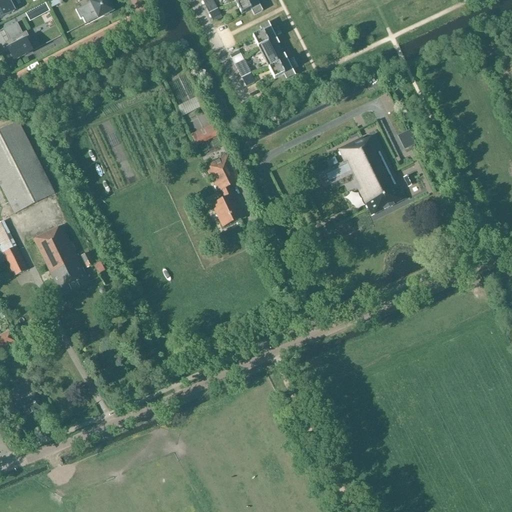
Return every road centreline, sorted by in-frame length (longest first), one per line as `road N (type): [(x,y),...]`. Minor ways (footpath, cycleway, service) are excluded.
road 1 (unclassified): [(11,467),(511,252)]
road 2 (track): [(354,511),(273,354)]
road 3 (residential): [(0,86),(138,20),(135,0)]
